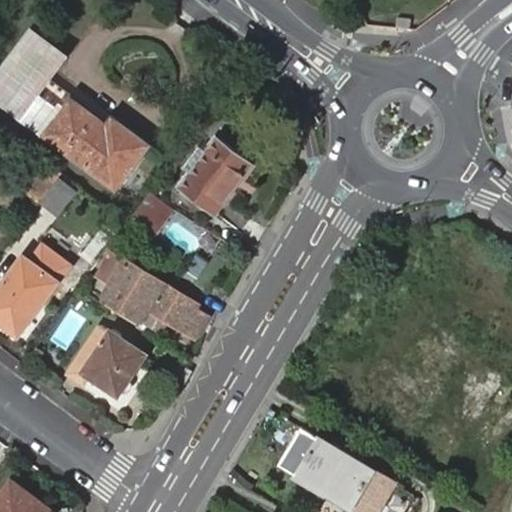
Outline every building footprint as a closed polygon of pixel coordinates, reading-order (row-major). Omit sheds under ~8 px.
[(49,82),(68,56),(32,29),(0,71),(0,97),(117,186),(147,146),(112,119),(108,125),(49,82)] [(187,170),(176,185),(213,214),(251,162),(209,131),(183,167),(187,170)] [(63,217),(83,188),(41,160),(22,190),(63,217)] [(160,199),(143,220),(157,231),(173,209),(160,199)] [(26,255),(0,289),(0,319),(18,333),(70,264),(43,244),(31,259),(26,255)] [(103,290),(98,297),(140,323),(141,320),(144,322),(152,310),(197,336),(209,317),(198,309),(200,305),(110,252),(96,276),(107,284),(103,290)] [(100,324),(69,371),(85,383),(92,374),(120,393),(145,354),(100,324)] [(326,447),(319,443),(300,475),(325,490),(343,458),(326,447)] [(343,458),(346,453),(330,443),(326,447),(343,458)] [(343,458),(360,468),(363,463),(346,453),(343,458)] [(355,508),(374,476),(360,468),(343,458),(325,490),(355,508)] [(15,479),(0,498),(0,511),(53,511),(55,511),(15,479)]
